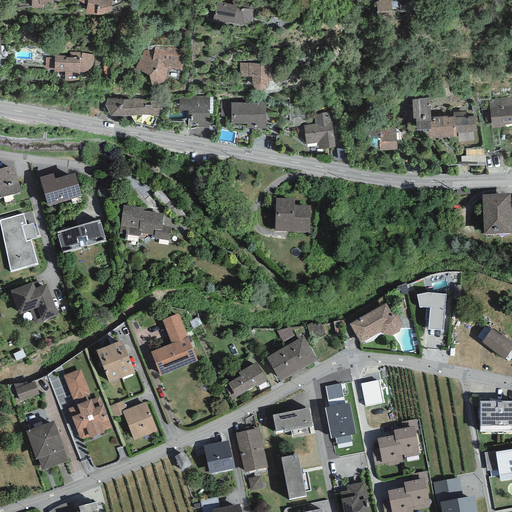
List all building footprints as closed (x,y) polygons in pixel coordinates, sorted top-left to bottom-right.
[(31,0),(31,8),(42,8),(48,5),(47,3),(52,1),(52,0),(31,0)] [(87,5),(86,13),(93,15),(97,15),(102,15),(112,11),(111,0),(106,0),(105,0),(77,0),(87,5)] [(235,0),(232,0),(232,5),(217,1),(213,20),(234,23),(243,24),(246,24),(249,22),(251,20),(252,17),(253,13),(255,4),(235,0)] [(377,11),(378,12),(391,10),(390,0),(378,0),(379,1),(376,1),(377,11)] [(413,0),(398,0),(399,0),(400,11),(415,9),(413,0)] [(168,68),(182,69),(183,69),(183,52),(177,49),(174,48),(167,47),(167,48),(155,47),(154,52),(145,48),(135,69),(149,75),(152,87),(164,82),(167,76),(168,68)] [(54,69),(54,72),(64,72),(65,81),(68,81),(72,81),(76,80),(79,79),(80,73),(82,72),(86,72),(88,70),(91,68),(92,66),(94,62),(94,59),(94,57),(94,55),(82,53),(80,52),(70,52),(69,57),(65,57),(65,56),(54,56),(54,58),(54,69)] [(46,69),(54,69),(54,58),(46,58),(46,69)] [(240,63),(240,76),(251,77),(252,83),(252,85),(254,88),(256,89),(258,91),(260,91),(263,91),(265,89),(267,87),(268,86),(269,83),(269,80),(272,80),(272,64),(240,63)] [(188,128),(210,128),(209,96),(179,96),(179,110),(188,110),(188,128)] [(511,97),(489,100),(492,128),(505,127),(505,125),(511,124),(511,97)] [(105,105),(111,116),(131,116),(136,123),(152,127),(162,108),(157,98),(108,98),(105,105)] [(430,98),(412,99),(413,119),(416,118),(417,131),(429,130),(431,130),(430,122),(431,122),(431,117),(430,98)] [(231,117),(231,102),(231,101),(221,101),(221,117),(231,117)] [(247,129),(266,129),(266,102),(231,102),(231,117),(231,124),(247,124),(247,129)] [(315,124),(304,125),(306,144),(318,143),(318,149),(335,147),(330,112),(314,114),(315,124)] [(447,116),(431,117),(431,122),(430,122),(431,130),(429,130),(429,138),(457,137),(457,133),(476,132),(475,116),(466,117),(466,112),(453,113),(453,117),(447,117),(447,116)] [(379,136),(379,151),(397,150),(396,126),(366,127),(367,136),(379,136)] [(344,148),(337,149),(338,160),(346,159),(344,148)] [(486,159),(486,148),(466,149),(467,160),(486,159)] [(14,165),(0,169),(0,198),(22,192),(14,165)] [(53,173),(39,177),(47,206),(81,197),(75,173),(55,178),(53,173)] [(511,225),(510,193),(482,194),(484,235),(511,232),(511,225)] [(294,199),(276,199),(275,231),(310,233),(311,206),(294,205),(294,199)] [(146,208),(123,205),(119,234),(139,237),(140,233),(155,235),(154,239),(169,241),(171,227),(163,226),(165,214),(145,211),(146,208)] [(0,223),(10,272),(38,265),(31,240),(37,238),(33,223),(27,224),(23,213),(0,219),(0,223)] [(99,221),(57,233),(63,253),(105,241),(99,221)] [(33,282),(10,291),(20,314),(30,311),(35,324),(59,315),(46,284),(35,288),(33,282)] [(427,293),(417,295),(419,307),(430,308),(428,329),(442,330),(446,294),(427,293)] [(386,303),(349,324),(361,343),(380,332),(383,333),(392,336),(400,332),(401,322),(397,315),(390,312),(386,303)] [(178,314),(162,320),(171,343),(151,351),(160,376),(197,361),(178,314)] [(492,329),(482,342),(504,360),(505,359),(509,362),(511,357),(511,342),(502,335),(501,336),(492,329)] [(304,336),(286,347),(299,370),(317,360),(304,336)] [(96,351),(102,366),(128,356),(122,340),(96,351)] [(286,347),(266,358),(280,381),(299,370),(286,347)] [(128,356),(102,366),(109,383),(135,373),(128,356)] [(256,362),(238,372),(241,376),(224,385),(232,399),(235,397),(256,386),(256,387),(267,381),(256,362)] [(83,370),(65,377),(73,400),(91,394),(83,370)] [(379,380),(361,384),(365,406),(383,403),(379,380)] [(22,383),(13,384),(19,402),(39,394),(35,381),(28,384),(27,382),(22,383)] [(341,383),(325,386),(329,407),(325,408),(331,439),(336,438),(337,444),(352,442),(351,435),(356,434),(350,403),(345,404),(341,383)] [(100,396),(77,405),(77,406),(69,409),(81,440),(89,437),(90,438),(104,433),(103,431),(112,428),(100,396)] [(123,401),(110,406),(114,417),(123,414),(122,411),(127,409),(123,401)] [(511,401),(480,401),(480,432),(511,431),(511,401)] [(157,431),(145,402),(127,409),(122,411),(123,414),(134,441),(157,431)] [(309,408),(273,415),(276,432),(285,430),(285,431),(313,426),(309,408)] [(416,419),(401,422),(402,428),(414,426),(414,430),(418,429),(416,419)] [(53,421),(26,431),(36,459),(38,458),(42,470),(68,461),(53,421)] [(393,430),(394,435),(396,443),(399,442),(402,455),(404,455),(404,458),(419,455),(414,430),(414,426),(402,428),(393,430)] [(259,428),(236,433),(244,472),(268,467),(259,428)] [(394,435),(377,439),(379,448),(382,464),(388,463),(388,466),(403,463),(401,456),(402,455),(399,442),(396,443),(394,435)] [(228,440),(203,446),(210,474),(235,469),(228,440)] [(379,448),(372,450),(375,465),(382,464),(379,448)] [(181,471),(195,465),(188,449),(175,455),(181,471)] [(498,469),(500,480),(511,478),(511,449),(495,452),(498,469)] [(487,471),(498,469),(495,452),(495,451),(484,452),(487,471)] [(298,454),(281,457),(289,500),(306,496),(298,454)] [(426,471),(411,474),(413,481),(424,478),(425,482),(429,482),(426,471)] [(260,476),(248,478),(250,490),(262,488),(260,476)] [(459,477),(433,482),(437,507),(441,507),(441,511),(476,511),(474,496),(463,498),(459,477)] [(404,483),(405,487),(406,495),(410,494),(413,508),(414,507),(415,510),(430,507),(425,482),(424,478),(413,481),(404,483)] [(347,491),(339,492),(342,511),(369,511),(364,482),(346,485),(347,491)] [(405,487),(387,491),(389,500),(391,511),(412,511),(412,508),(413,508),(410,494),(406,495),(405,487)] [(391,511),(389,500),(382,502),(384,511),(391,511)] [(96,502),(79,506),(80,511),(76,511),(97,511),(97,510),(98,509),(96,502)]
